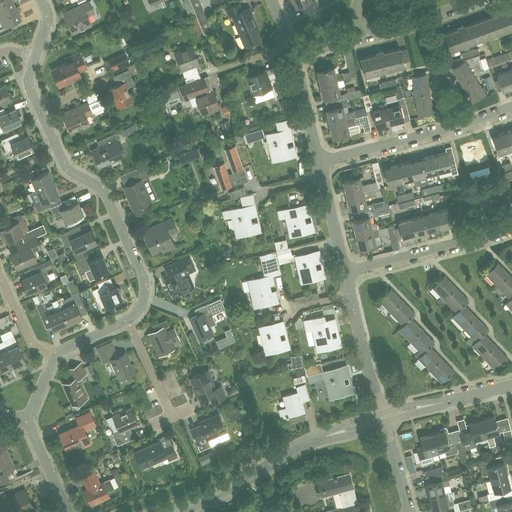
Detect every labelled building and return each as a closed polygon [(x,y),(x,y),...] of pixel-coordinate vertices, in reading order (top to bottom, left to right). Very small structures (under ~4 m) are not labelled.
[(0,0),(0,14),(15,7),(12,0),(0,0)] [(189,0),(196,17),(205,13),(205,12),(202,6),(199,0),(189,0)] [(315,0),(293,0),(297,6),(301,16),(319,8),(315,0)] [(78,13),(66,19),(69,26),(70,25),(73,32),(91,24),(86,13),(93,10),(89,1),(75,7),(78,13)] [(210,3),(202,6),(205,12),(212,9),(210,3)] [(239,4),(225,10),(229,17),(232,16),(245,48),(260,41),(253,24),(255,24),(249,8),(242,11),(239,4)] [(15,7),(0,14),(0,21),(3,28),(21,20),(18,13),(20,12),(17,6),(15,7)] [(511,8),(480,21),(486,38),(511,28),(511,8)] [(212,30),(205,13),(196,17),(199,24),(204,34),(212,30)] [(480,21),(442,35),(448,52),(486,38),(480,21)] [(199,65),(192,46),(175,52),(186,83),(200,78),(196,66),(199,65)] [(400,49),(380,54),(360,59),(365,77),(404,67),(403,63),(410,61),(407,49),(400,51),(400,49)] [(86,68),(81,56),(79,52),(65,58),(67,63),(52,70),(59,86),(81,76),(79,71),(86,68)] [(112,70),(129,63),(125,54),(108,61),(112,70)] [(489,68),(489,70),(507,63),(505,59),(503,54),(486,60),(487,63),(489,68)] [(318,68),(318,71),(317,71),(321,85),(336,81),(351,78),(357,76),(354,61),(347,62),(350,71),(335,75),(333,67),(324,69),(324,66),(318,68)] [(463,86),(475,78),(464,62),(452,69),(463,86)] [(126,82),(117,86),(110,89),(118,107),(132,100),(127,88),(134,84),(128,69),(121,72),(126,82)] [(503,91),(504,91),(504,93),(511,90),(511,88),(511,87),(511,76),(510,70),(497,74),(503,91)] [(283,97),(276,78),(269,80),(266,71),(247,78),(253,95),(271,88),(275,100),(283,97)] [(415,96),(429,94),(426,75),(412,77),(415,96)] [(202,114),(219,108),(207,76),(200,79),(176,88),(181,101),(189,98),(193,107),(199,104),(202,114)] [(475,78),(463,86),(473,102),(485,95),(475,78)] [(340,94),(336,81),(321,85),(324,99),(324,98),(340,95),(340,94)] [(0,86),(0,102),(10,97),(5,84),(0,86)] [(361,89),(355,91),(347,92),(346,93),(341,94),(343,100),(347,99),(362,95),(361,89)] [(364,102),(366,111),(373,109),(369,94),(362,95),(364,102)] [(433,113),(429,94),(415,96),(419,115),(433,113)] [(385,104),(386,108),(390,123),(404,120),(403,118),(410,117),(404,97),(398,99),(385,103),(385,104)] [(88,127),(89,125),(85,116),(92,113),(91,112),(102,107),(98,99),(87,104),(87,102),(62,113),(70,131),(81,126),(82,128),(85,129),(88,127)] [(344,113),(343,106),(349,105),(347,99),(343,100),(331,103),(332,109),(327,110),(330,124),(355,118),(354,111),(344,113)] [(222,107),(226,118),(234,115),(230,104),(222,107)] [(376,127),(390,123),(386,108),(385,104),(379,106),(380,109),(372,111),(376,127)] [(0,123),(1,123),(4,129),(21,121),(16,109),(6,113),(0,115),(0,123)] [(367,115),(359,117),(355,118),(330,124),(333,137),(349,134),(347,126),(363,123),(365,131),(371,130),(367,115)] [(275,122),(278,132),(266,135),(273,162),(296,156),(287,119),(275,122)] [(229,121),(224,122),(220,123),(224,134),(228,132),(232,131),(229,121)] [(120,130),(123,135),(132,131),(130,126),(120,130)] [(253,141),(250,132),(243,134),(246,143),(253,141)] [(19,139),(16,133),(1,140),(7,152),(14,149),(17,157),(34,149),(27,135),(19,139)] [(99,167),(123,156),(116,141),(118,140),(115,133),(100,140),(103,146),(92,151),(99,167)] [(511,150),(505,133),(493,137),(499,154),(511,150)] [(236,143),(243,141),(240,134),(234,137),(236,143)] [(243,168),(243,167),(242,167),(235,146),(225,149),(233,173),(227,175),(223,164),(214,167),(219,183),(221,189),(241,182),(237,170),(243,168)] [(445,148),(446,152),(434,155),(438,172),(450,169),(452,175),(458,173),(451,146),(445,148)] [(181,163),(200,159),(198,150),(179,153),(181,163)] [(438,172),(434,155),(422,158),(426,175),(438,172)] [(426,175),(422,158),(409,161),(414,178),(426,175)] [(414,178),(409,161),(397,165),(402,182),(414,178)] [(502,165),(505,171),(511,168),(511,167),(510,162),(502,165)] [(150,201),(141,180),(150,176),(150,175),(157,172),(154,166),(152,167),(151,165),(146,167),(145,164),(129,171),(134,182),(123,187),(127,195),(129,194),(131,199),(129,199),(136,215),(146,210),(143,204),(150,201)] [(402,182),(397,165),(384,168),(389,185),(402,182)] [(37,190),(53,183),(48,171),(37,175),(34,169),(21,175),(24,182),(32,178),(37,190)] [(376,182),(361,185),(359,178),(344,181),(347,195),(363,191),(378,188),(384,186),(380,171),(374,173),(376,182)] [(492,190),(503,186),(501,180),(490,184),(492,190)] [(53,183),(37,190),(42,201),(35,204),(38,211),(50,206),(47,199),(59,194),(53,183)] [(505,192),(503,186),(492,190),(494,196),(505,192)] [(246,194),(244,187),(228,192),(231,199),(246,194)] [(363,191),(347,195),(351,209),(366,205),(363,191)] [(438,192),(431,194),(433,201),(440,199),(438,192)] [(507,197),(505,192),(494,196),(496,201),(507,197)] [(453,201),(451,193),(445,195),(447,203),(453,201)] [(433,201),(431,194),(423,196),(425,203),(433,201)] [(223,219),(232,217),(237,237),(261,231),(252,195),(240,197),(242,207),(221,212),(223,219)] [(507,197),(496,201),(498,207),(509,203),(507,197)] [(407,201),(408,207),(416,205),(414,199),(407,201)] [(67,206),(64,200),(50,206),(56,218),(63,215),(65,218),(63,220),(66,226),(70,225),(71,225),(73,225),(75,224),(76,223),(78,222),(79,222),(81,221),(82,219),(83,218),(84,217),(85,215),(86,213),(83,207),(81,207),(78,201),(67,206)] [(374,210),(389,206),(387,200),(372,204),(374,210)] [(408,207),(407,201),(399,203),(400,209),(408,207)] [(314,231),(308,204),(278,212),(280,218),(286,217),(291,237),(314,231)] [(457,212),(468,209),(467,204),(455,207),(457,212)] [(390,212),(389,206),(374,210),(375,216),(390,212)] [(457,218),(454,207),(436,212),(440,229),(452,225),(451,219),(457,218)] [(470,215),(468,209),(457,212),(458,218),(470,215)] [(436,212),(423,215),(428,232),(440,229),(436,212)] [(29,231),(22,214),(16,216),(10,218),(12,224),(1,229),(2,233),(1,235),(3,240),(6,241),(29,231)] [(423,215),(411,218),(416,235),(428,232),(423,215)] [(370,224),(369,217),(353,220),(356,234),(364,232),(372,231),(372,230),(378,229),(376,222),(370,224)] [(416,235),(411,218),(398,222),(403,239),(404,238),(405,240),(411,239),(410,237),(416,235)] [(169,235),(175,232),(176,232),(170,220),(143,232),(152,253),(161,249),(163,253),(174,248),(169,235)] [(397,241),(394,229),(394,225),(388,227),(391,242),(397,241)] [(364,232),(356,234),(359,248),(375,244),(373,237),(379,236),(378,229),(372,230),(372,231),(364,232)] [(70,230),(64,232),(60,234),(66,247),(74,243),(77,250),(96,242),(91,230),(73,238),(70,230)] [(18,267),(36,259),(33,251),(41,247),(36,236),(21,243),(16,246),(18,251),(12,254),(18,267)] [(276,250),(276,252),(277,258),(292,254),(290,247),(276,250)] [(48,250),(50,258),(57,256),(55,248),(48,250)] [(319,251),(295,256),(301,283),(325,277),(319,251)] [(281,274),(279,264),(277,258),(276,252),(260,255),(265,277),(248,281),(254,307),(278,302),(275,290),(271,291),(270,285),(274,285),(272,276),(281,274)] [(95,276),(109,270),(102,256),(89,262),(86,255),(74,261),(80,274),(92,269),(95,276)] [(178,291),(180,295),(194,288),(187,273),(195,269),(188,255),(164,266),(167,273),(163,275),(171,294),(178,291)] [(23,278),(29,292),(46,284),(49,282),(44,270),(52,266),(49,260),(35,266),(37,272),(23,278)] [(499,286),(510,275),(498,263),(487,273),(499,286)] [(445,299),(457,288),(445,275),(433,287),(445,299)] [(511,277),(510,275),(499,286),(511,298),(511,297),(511,277)] [(71,293),(77,290),(72,279),(66,282),(71,293)] [(118,288),(117,288),(116,286),(107,290),(104,285),(92,290),(98,302),(103,299),(106,305),(122,299),(120,294),(121,294),(122,292),(120,288),(118,288)] [(457,288),(445,299),(457,311),(464,305),(469,300),(457,288)] [(392,312),(403,301),(391,289),(380,300),(392,312)] [(62,296),(57,299),(68,322),(82,316),(75,302),(67,306),(62,296)] [(68,322),(57,299),(52,301),(56,310),(48,314),(54,329),(68,322)] [(41,315),(47,312),(42,301),(36,304),(41,315)] [(403,301),(392,312),(404,324),(411,318),(415,314),(403,301)] [(199,340),(213,334),(206,317),(213,314),(208,303),(195,309),(197,315),(190,318),(199,340)] [(464,305),(457,311),(453,315),(465,328),(476,317),(464,305)] [(476,317),(465,328),(477,340),(484,334),(488,329),(476,317)] [(314,324),(312,318),(303,320),(305,332),(306,332),(307,338),(314,336),(318,352),(341,346),(335,319),(314,324)] [(411,318),(404,324),(400,328),(412,341),(423,330),(411,318)] [(163,328),(168,326),(165,319),(152,325),(155,332),(150,334),(159,355),(172,349),(169,342),(178,338),(174,329),(166,333),(163,328)] [(283,321),(259,327),(266,354),(289,348),(283,321)] [(227,337),(216,342),(219,348),(235,342),(230,329),(225,332),(227,337)] [(435,343),(423,330),(412,341),(424,353),(431,347),(435,343)] [(484,334),(477,340),(473,344),(485,357),(496,346),(484,334)] [(9,338),(13,347),(7,350),(14,366),(25,361),(18,345),(14,336),(9,338)] [(0,348),(1,352),(0,352),(0,364),(3,371),(14,366),(7,350),(1,338),(0,338),(0,348)] [(508,358),(496,346),(485,357),(497,369),(508,358)] [(431,347),(424,353),(419,357),(432,370),(443,359),(431,347)] [(118,380),(135,372),(132,365),(133,364),(131,364),(126,352),(118,355),(114,348),(100,354),(103,362),(109,359),(118,380)] [(301,354),(293,356),(294,368),(303,366),(301,354)] [(443,359),(432,370),(444,382),(455,372),(443,359)] [(78,378),(86,374),(81,363),(68,369),(72,379),(63,383),(72,405),(87,398),(78,378)] [(323,372),(321,363),(305,367),(307,377),(323,372)] [(323,372),(331,399),(354,392),(346,366),(323,372)] [(193,376),(192,377),(190,378),(200,400),(209,396),(212,403),(225,397),(222,390),(216,392),(207,371),(200,374),(198,373),(193,376)] [(305,412),(302,402),(309,399),(304,384),(297,386),(298,391),(283,395),(287,407),(280,409),(282,419),(305,412)] [(113,416),(120,432),(113,435),(112,433),(111,433),(117,446),(134,438),(131,431),(127,432),(126,430),(138,424),(131,408),(113,416)] [(67,449),(76,445),(78,449),(90,443),(84,429),(95,424),(89,412),(78,417),(81,423),(60,433),(67,449)] [(190,429),(193,436),(200,451),(211,446),(207,438),(226,429),(219,414),(199,423),(199,424),(190,429)] [(493,434),(499,432),(495,416),(482,420),(487,436),(490,446),(496,445),(493,434)] [(459,431),(462,441),(464,447),(465,450),(477,446),(475,439),(486,436),(489,446),(490,446),(487,436),(482,420),(470,424),(471,428),(459,431)] [(441,430),(441,432),(433,434),(439,453),(445,451),(446,456),(459,452),(463,467),(469,465),(465,450),(464,447),(462,441),(456,443),(449,445),(447,437),(448,437),(449,436),(447,428),(445,427),(441,428),(441,430)] [(511,441),(511,434),(511,429),(503,431),(506,443),(511,441)] [(421,438),(423,446),(417,447),(422,465),(434,461),(432,455),(439,453),(433,434),(421,438)] [(164,447),(160,440),(134,452),(143,472),(144,472),(142,468),(162,459),(162,457),(167,455),(169,461),(177,457),(171,444),(164,447)] [(0,469),(3,468),(6,473),(0,475),(0,485),(14,479),(11,472),(16,470),(4,445),(0,446),(0,469)] [(204,455),(207,462),(215,458),(212,451),(204,455)] [(412,454),(405,455),(409,473),(416,471),(412,454)] [(495,464),(493,458),(479,462),(481,468),(482,474),(489,472),(491,479),(507,474),(506,469),(508,468),(506,461),(495,464)] [(426,477),(438,474),(445,472),(443,466),(425,471),(426,477)] [(427,484),(430,497),(445,493),(443,486),(449,485),(448,479),(450,479),(451,478),(464,474),(462,468),(449,471),(438,474),(440,481),(427,484)] [(109,479),(103,482),(100,484),(94,471),(82,476),(88,489),(85,490),(91,504),(109,496),(107,491),(113,488),(109,479)] [(359,511),(353,488),(349,474),(318,482),(322,496),(339,491),(344,507),(323,511),(359,511)] [(507,474),(491,479),(494,492),(487,494),(489,500),(503,496),(501,490),(511,487),(509,481),(511,481),(510,474),(507,474)] [(0,507),(1,507),(3,511),(23,511),(22,510),(32,506),(24,489),(5,497),(2,491),(0,491),(0,507)] [(445,493),(430,497),(433,509),(455,505),(453,499),(450,499),(448,493),(445,493)] [(511,511),(511,500),(504,502),(503,496),(489,500),(491,507),(498,505),(499,511),(511,511)] [(460,510),(469,508),(474,507),(472,498),(458,502),(460,510)]
